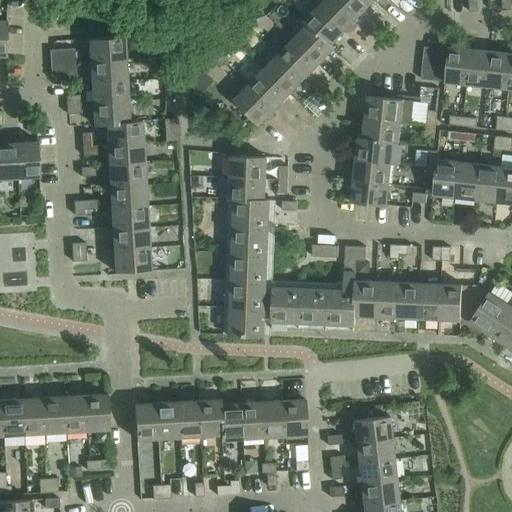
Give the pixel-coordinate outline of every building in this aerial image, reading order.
[(344,0),(324,0),(320,5),(346,31),(360,16),(344,0)] [(374,0),(344,0),(360,16),(375,1),(374,0)] [(478,0),(469,0),(470,12),(479,12),(478,0)] [(511,10),(511,6),(511,0),(502,0),(503,11),(511,10)] [(304,21),(308,25),(308,24),(331,46),(332,45),(346,31),(320,5),(304,21)] [(246,22),(237,32),(243,38),(253,28),(246,22)] [(308,24),(308,25),(294,39),(320,64),(335,49),(332,45),(331,46),(308,24)] [(382,24),(376,31),(373,34),(379,41),(389,31),(382,24)] [(89,39),(90,61),(126,59),(124,37),(89,39)] [(294,39),(279,54),(305,79),(320,64),(294,39)] [(223,46),(217,52),(227,62),(233,55),(223,46)] [(425,47),(424,58),(448,60),(449,50),(425,47)] [(447,71),(446,82),(468,85),(471,49),(449,47),(449,50),(448,60),(447,71)] [(49,50),(50,64),(75,62),(74,49),(49,50)] [(471,49),(468,85),(489,87),(492,52),(471,49)] [(227,62),(217,52),(210,59),(220,68),(227,62)] [(511,53),(492,52),(489,87),(510,89),(511,66),(511,53)] [(279,54),(264,69),(290,95),(305,79),(279,54)] [(424,58),(422,68),(447,71),(448,60),(424,58)] [(126,59),(90,61),(91,82),(127,80),(126,59)] [(75,62),(50,64),(51,77),(76,75),(75,62)] [(447,71),(422,68),(421,79),(446,82),(447,71)] [(264,69),(249,84),(275,110),(290,95),(264,69)] [(337,69),(331,76),(341,85),(347,79),(337,69)] [(127,80),(91,82),(93,103),(128,101),(127,80)] [(275,110),(249,84),(234,100),(260,125),(275,110)] [(323,84),(316,90),(326,100),(333,94),(323,84)] [(66,96),(66,105),(80,104),(80,95),(66,96)] [(368,96),(366,118),(401,122),(404,100),(368,96)] [(128,101),(93,103),(94,126),(106,125),(106,124),(129,122),(129,121),(128,101)] [(80,104),(66,105),(67,114),(81,113),(80,104)] [(428,111),(427,125),(436,126),(437,112),(428,111)] [(450,125),(463,126),(464,117),(451,116),(450,125)] [(496,130),(505,131),(507,117),(498,116),(496,130)] [(464,117),(463,126),(477,128),(478,119),(464,117)] [(40,127),(40,118),(26,119),(27,128),(40,127)] [(359,137),(358,138),(399,143),(401,122),(366,118),(364,138),(359,137)] [(106,124),(106,125),(107,145),(143,143),(142,121),(129,121),(129,122),(106,124)] [(436,126),(427,125),(425,138),(435,139),(436,126)] [(448,140),(462,141),(463,132),(449,131),(448,140)] [(463,132),(462,141),(475,143),(476,134),(463,132)] [(82,133),(82,147),(92,146),(91,133),(82,133)] [(494,150),(503,151),(505,137),(496,136),(494,150)] [(511,137),(505,137),(503,151),(511,151),(511,137)] [(358,138),(356,160),(392,163),(394,143),(399,144),(399,143),(358,138)] [(37,141),(15,142),(18,179),(39,177),(37,141)] [(15,142),(0,143),(0,179),(18,179),(15,142)] [(143,143),(107,145),(109,166),(144,164),(143,143)] [(96,146),(92,146),(82,147),(83,156),(97,155),(96,146)] [(429,154),(427,167),(436,168),(437,160),(438,155),(429,154)] [(232,156),(231,178),(266,179),(267,157),(232,156)] [(356,160),(354,181),(389,184),(392,163),(356,160)] [(436,168),(435,182),(433,195),(455,197),(459,162),(437,160),(436,168)] [(459,162),(455,197),(476,200),(480,164),(459,162)] [(144,164),(109,166),(110,187),(145,185),(144,164)] [(480,164),(476,200),(498,202),(501,167),(480,164)] [(279,166),(279,180),(288,180),(289,166),(279,166)] [(95,176),(95,167),(81,168),(81,177),(95,176)] [(436,168),(427,167),(426,181),(435,182),(436,168)] [(511,167),(501,167),(498,202),(511,203),(511,167)] [(231,178),(230,199),(270,201),(271,200),(265,199),(266,179),(231,178)] [(288,180),(279,180),(278,194),(288,194),(288,180)] [(389,184),(354,181),(352,202),(387,206),(389,184)] [(145,185),(110,187),(111,208),(147,206),(145,185)] [(413,202),(426,203),(427,194),(414,193),(413,202)] [(270,201),(230,199),(230,200),(235,200),(234,226),(269,228),(270,201)] [(96,200),(83,201),(83,210),(97,209),(96,200)] [(83,215),(83,210),(83,201),(74,201),(74,215),(83,215)] [(297,202),(283,201),(282,210),(297,211),(297,202)] [(147,206),(111,208),(112,229),(148,227),(147,206)] [(269,228),(234,226),(233,253),(268,255),(269,228)] [(148,227),(112,229),(114,250),(149,248),(148,227)] [(71,243),(72,252),(85,252),(85,243),(71,243)] [(399,259),(400,254),(400,245),(391,245),(390,259),(399,259)] [(400,245),(400,254),(413,255),(413,246),(400,245)] [(433,260),(442,261),(442,247),(433,246),(433,260)] [(357,247),(357,253),(357,260),(357,261),(366,261),(366,247),(357,247)] [(442,247),(442,261),(451,261),(451,247),(442,247)] [(149,248),(114,250),(115,272),(150,270),(149,248)] [(85,252),(72,252),(72,261),(86,261),(85,252)] [(233,253),(232,280),(267,282),(268,255),(233,253)] [(357,272),(357,274),(370,274),(370,262),(357,262),(357,266),(357,272)] [(345,272),(344,290),(355,290),(355,280),(356,280),(357,274),(357,272),(345,272)] [(232,280),(231,308),(266,309),(267,282),(232,280)] [(355,280),(355,290),(356,290),(355,317),(356,317),(376,318),(377,281),(356,280),(355,280)] [(377,281),(376,318),(397,318),(399,282),(377,281)] [(399,282),(397,318),(418,319),(420,283),(399,282)] [(420,283),(418,319),(439,320),(441,284),(420,283)] [(441,284),(439,320),(461,321),(461,320),(462,301),(463,285),(441,284)] [(463,285),(462,301),(469,301),(479,286),(463,285)] [(462,301),(461,320),(471,321),(489,292),(479,286),(469,301),(462,301)] [(272,322),(300,324),(302,288),(273,287),(272,322)] [(302,288),(300,324),(327,325),(329,289),(302,288)] [(329,289),(327,325),(355,326),(356,317),(355,317),(356,290),(355,290),(344,290),(329,289)] [(490,292),(489,292),(471,321),(470,322),(488,334),(508,304),(490,292)] [(511,306),(508,304),(488,334),(506,346),(511,336),(511,306)] [(266,309),(231,308),(229,336),(265,337),(266,309)] [(107,394),(85,395),(87,431),(109,430),(107,394)] [(85,395),(64,397),(66,432),(87,431),(85,395)] [(64,397),(43,398),(45,433),(66,432),(64,397)] [(43,398),(22,399),(24,434),(45,433),(43,398)] [(22,399),(1,400),(3,436),(24,434),(22,399)] [(219,400),(198,401),(200,436),(220,435),(221,440),(222,440),(219,400)] [(220,400),(219,400),(222,440),(243,439),(241,403),(221,405),(220,400)] [(305,400),(283,401),(285,436),(307,435),(305,400)] [(198,401),(177,402),(179,438),(200,436),(198,401)] [(283,401),(262,402),(264,438),(285,436),(283,401)] [(177,402),(156,403),(158,439),(179,438),(177,402)] [(262,402),(241,403),(243,439),(264,438),(262,402)] [(158,439),(156,403),(134,404),(136,440),(158,439)] [(353,420),(355,442),(391,438),(389,416),(353,420)] [(327,436),(328,446),(342,444),(340,435),(327,436)] [(391,438),(355,442),(358,463),(394,459),(391,438)] [(330,467),(339,466),(344,465),(343,456),(329,457),(330,467)] [(394,459),(358,463),(360,484),(396,480),(394,459)] [(100,470),(100,460),(86,461),(87,470),(100,470)] [(113,460),(100,460),(100,470),(114,469),(113,460)] [(309,461),(295,462),(295,471),(309,470),(309,461)] [(261,473),(266,473),(275,472),(274,463),(261,464),(261,473)] [(339,466),(330,467),(332,480),(341,479),(339,466)] [(81,467),(69,468),(69,477),(82,476),(81,467)] [(266,473),(267,486),(276,486),(275,472),(266,473)] [(57,478),(48,479),(49,493),(58,492),(57,478)] [(49,493),(48,479),(39,480),(40,493),(49,493)] [(396,480),(360,484),(363,505),(399,501),(396,480)] [(229,481),(230,486),(230,495),(239,495),(239,481),(229,481)] [(204,497),(203,483),(194,483),(195,497),(204,497)] [(162,499),(161,485),(152,486),(153,500),(162,499)] [(170,485),(161,485),(162,499),(171,499),(170,485)] [(6,486),(0,486),(0,495),(11,495),(11,486),(6,486)] [(230,495),(230,486),(216,487),(217,496),(230,495)] [(343,496),(342,486),(329,488),(330,497),(343,496)] [(58,498),(45,499),(45,508),(59,507),(58,498)] [(0,501),(0,511),(31,511),(31,500),(0,501)] [(399,511),(399,501),(363,505),(363,511),(399,511)]
